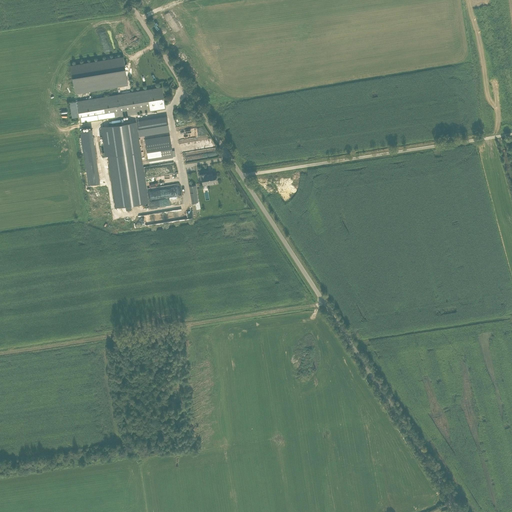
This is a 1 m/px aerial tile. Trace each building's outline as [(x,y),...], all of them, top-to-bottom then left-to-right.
[(123,57),(71,65),(76,94),(127,86),(123,57)] [(80,124),(166,109),(162,87),(77,102),(80,124)] [(72,118),(78,117),(75,102),(70,103),(72,118)] [(170,132),(167,117),(137,122),(139,136),(170,132)] [(137,122),(104,127),(115,208),(126,206),(126,210),(131,209),(131,206),(148,203),(140,152),(129,154),(129,151),(140,149),(137,122)] [(145,139),(149,161),(173,157),(170,135),(145,139)] [(164,186),(178,184),(175,162),(148,166),(150,177),(151,176),(152,179),(153,179),(154,188),(164,187),(164,186)] [(207,184),(214,183),(214,182),(218,181),(217,175),(213,176),(212,174),(207,175),(207,174),(199,175),(200,180),(202,180),(203,184),(207,183),(207,184)] [(189,186),(192,203),(199,202),(195,185),(189,186)] [(274,190),(269,193),(275,204),(280,201),(274,190)]
